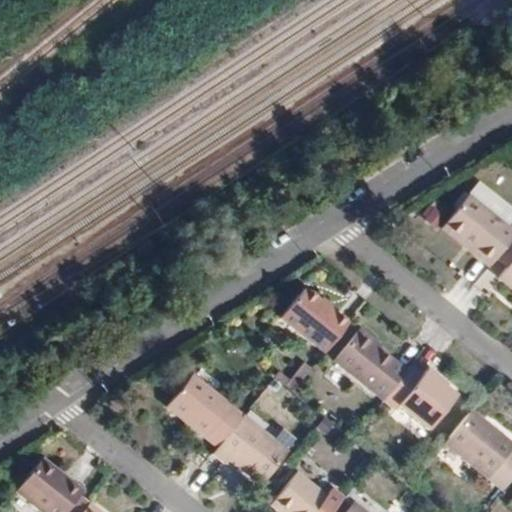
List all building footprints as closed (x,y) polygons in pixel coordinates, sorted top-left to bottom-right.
[(510,245),(461,205),(435,238),(484,278),(510,245)] [(511,267),(495,289),(511,302),(511,267)] [(340,332),(298,298),(276,324),(318,359),(340,332)] [(401,380),(351,339),(328,368),(378,409),(401,380)] [(401,380),(378,409),(392,420),(396,414),(425,438),(448,409),(427,392),(430,388),(419,380),(416,383),(406,374),(401,380)] [(207,458),(234,425),(184,384),(157,417),(207,458)] [(511,453),(469,418),(443,450),(489,487),(511,458),(511,453)] [(278,461),(234,425),(207,458),(203,462),(217,473),(222,467),(252,492),(278,461)] [(79,496),(36,465),(9,499),(26,511),(83,511),(87,508),(76,505),(79,496)] [(295,480),(269,511),(334,511),(340,506),(329,497),(324,503),(295,480)]
